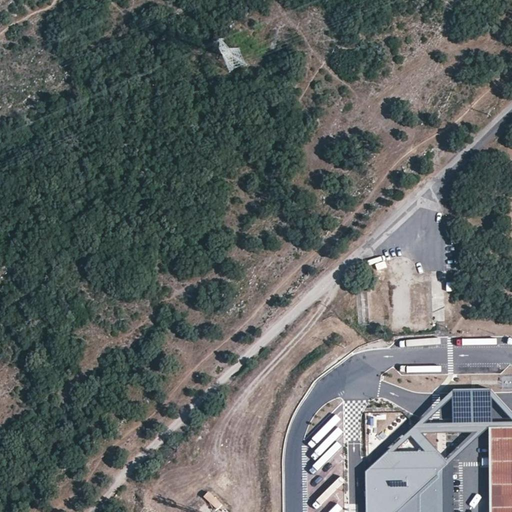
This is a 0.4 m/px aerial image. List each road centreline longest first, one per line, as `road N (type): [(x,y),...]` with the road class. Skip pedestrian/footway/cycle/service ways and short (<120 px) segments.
road 1 (unclassified): [(511,105),(82,511)]
road 2 (track): [(400,149),(454,125),(511,72)]
